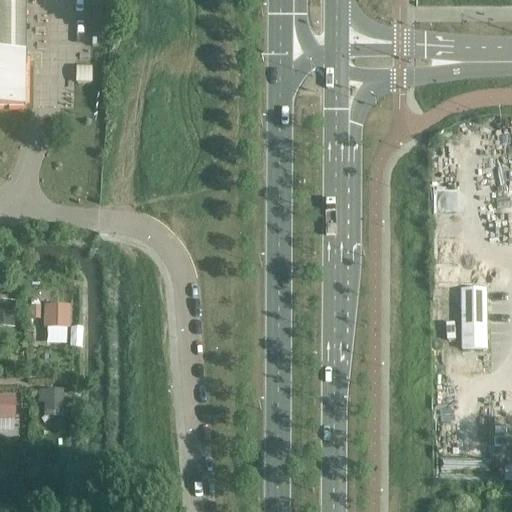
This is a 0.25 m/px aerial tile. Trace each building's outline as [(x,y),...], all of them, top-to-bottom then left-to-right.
[(25,58),(25,0),(0,0),(0,108),(25,109),(26,58),(25,58)] [(491,348),(490,288),(464,288),(465,349),(491,348)] [(69,301),(44,301),(44,325),(69,325),(69,301)] [(0,415),(18,417),(18,395),(0,394),(0,415)] [(73,400),(48,400),(48,425),(73,425),(73,400)]
